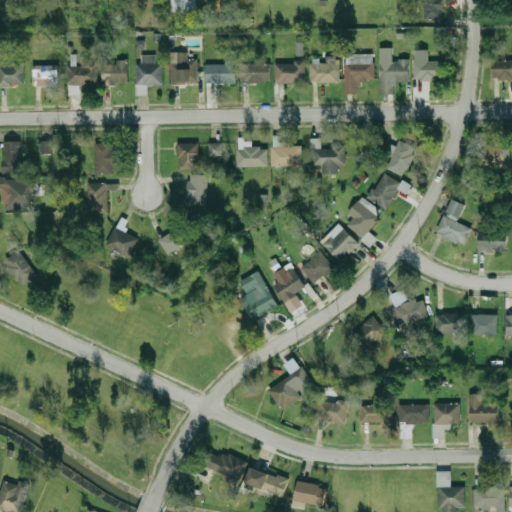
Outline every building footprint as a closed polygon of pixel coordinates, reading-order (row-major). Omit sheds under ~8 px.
[(174,0),(174,12),(198,13),(198,0),(174,0)] [(408,11),(419,11),(418,0),(414,0),(407,0),(408,11)] [(425,0),(425,19),(443,19),(443,0),(425,0)] [(188,52),(171,52),(171,84),(197,84),(197,59),(188,59),(188,52)] [(374,53),(345,54),(346,94),(358,94),(358,81),(375,81),(374,53)] [(164,63),(155,63),(155,56),(141,56),(141,63),(137,63),(137,94),(146,94),(146,85),(164,85),(164,63)] [(410,59),(380,59),(380,93),(396,93),(396,82),(410,82),(410,59)] [(439,59),(415,59),(415,80),(439,80),(439,59)] [(511,59),(491,60),(491,79),(511,78),(511,59)] [(128,83),(128,61),(103,61),(103,83),(128,83)] [(306,82),(306,61),(276,61),(276,82),(306,82)] [(237,62),(207,62),(207,82),(237,82),(237,62)] [(341,82),(341,62),(311,62),(311,82),(341,82)] [(25,63),(0,63),(0,86),(25,86),(25,63)] [(270,64),(241,64),(241,82),(270,82),(270,64)] [(61,65),(33,65),(33,85),(61,85),(61,65)] [(97,85),(97,65),(68,65),(68,85),(97,85)] [(509,143),(487,144),(487,132),(475,133),(476,164),(509,163),(509,143)] [(345,146),(322,146),(322,138),(312,139),(313,165),(324,165),(324,171),(346,170),(345,146)] [(391,160),(410,168),(418,147),(399,140),(391,160)] [(21,141),(4,141),(3,172),(21,172),(21,141)] [(54,154),(54,141),(41,141),(41,154),(54,154)] [(114,173),(114,143),(95,143),(95,173),(114,173)] [(179,143),(179,168),(201,168),(201,143),(179,143)] [(222,144),(210,143),(210,155),(221,155),(222,144)] [(303,166),(303,145),(273,145),(273,166),(303,166)] [(237,166),(268,166),(268,147),(237,147),(237,166)] [(368,195),(386,208),(403,183),(385,171),(368,195)] [(189,206),(207,206),(207,174),(189,174),(189,206)] [(3,209),(34,209),(34,178),(0,178),(0,189),(3,189),(3,209)] [(87,213),(108,213),(108,189),(118,189),(118,183),(87,183),(87,213)] [(457,221),(465,204),(453,198),(437,232),(465,245),(473,228),(457,221)] [(373,242),(375,237),(369,234),(380,212),(356,201),(350,215),(353,216),(347,230),(373,242)] [(159,241),(171,255),(196,234),(184,220),(159,241)] [(130,257),(139,238),(115,226),(105,245),(130,257)] [(342,262),(359,244),(344,229),(326,247),(342,262)] [(508,250),(508,231),(479,231),(479,249),(508,250)] [(5,260),(22,285),(37,275),(20,250),(5,260)] [(334,268),(322,251),(301,266),(313,283),(334,268)] [(273,284),(286,302),(307,287),(295,269),(273,284)] [(278,307),(270,290),(244,303),(252,320),(278,307)] [(398,323),(428,319),(425,300),(396,304),(398,323)] [(437,333),(465,333),(465,313),(437,313),(437,333)] [(498,335),(498,314),(472,314),(472,335),(498,335)] [(350,335),(362,351),(387,333),(375,316),(350,335)] [(336,336),(316,345),(321,355),(315,358),(326,381),(351,368),(336,336)] [(311,378),(302,366),(269,390),(284,411),(302,397),(296,389),(311,378)] [(347,423),(348,402),(332,400),(333,390),(320,389),(317,420),(347,423)] [(482,393),(470,393),(470,422),(500,422),(500,402),(482,402),(482,393)] [(435,428),(446,428),(446,423),(460,423),(460,403),(435,403),(435,428)] [(399,423),(430,423),(430,404),(399,404),(399,423)] [(361,405),(361,422),(394,422),(394,405),(361,405)] [(247,465),(208,446),(200,463),(239,482),(247,465)] [(287,493),(287,472),(248,472),(248,493),(287,493)] [(466,508),(466,486),(450,486),(450,472),(439,472),(439,511),(460,511),(460,508),(466,508)] [(21,511),(29,488),(4,480),(0,493),(0,508),(12,511),(21,511)] [(323,506),(328,487),(299,480),(294,498),(323,506)] [(474,508),(505,508),(505,487),(474,487),(474,508)]
